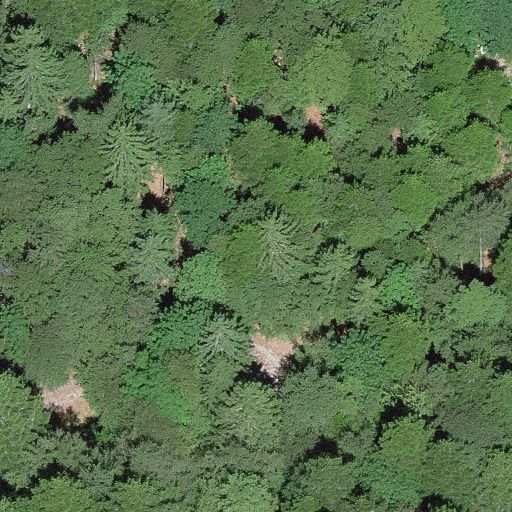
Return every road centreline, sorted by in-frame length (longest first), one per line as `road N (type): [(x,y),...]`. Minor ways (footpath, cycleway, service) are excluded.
road 1 (track): [(263,372),(324,237),(441,22),(441,0)]
road 2 (track): [(263,372),(173,353),(0,424)]
road 3 (track): [(279,511),(285,456),(263,372)]
